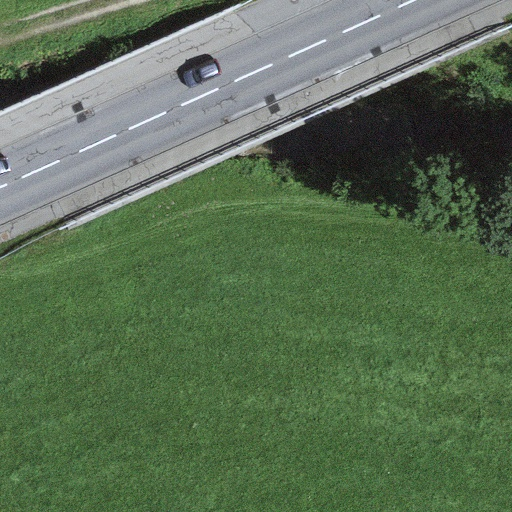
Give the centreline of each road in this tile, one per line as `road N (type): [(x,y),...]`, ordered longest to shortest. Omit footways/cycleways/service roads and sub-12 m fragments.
road 1 (primary): [(410,0),(0,189)]
road 2 (track): [(0,33),(120,0)]
